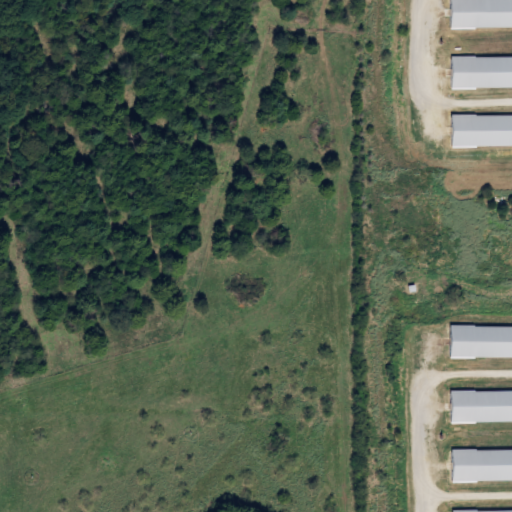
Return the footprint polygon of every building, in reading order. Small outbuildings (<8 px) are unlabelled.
[(511,0),(451,0),(452,30),(511,28),(511,0)] [(511,56),(453,56),(453,89),(511,88),(511,56)] [(511,147),(511,115),(453,116),(453,148),(511,147)] [(511,326),(452,326),(452,358),(511,358),(511,326)] [(511,422),(511,391),(452,392),(453,424),(511,422)] [(511,481),(511,449),(453,450),(454,482),(511,481)]
